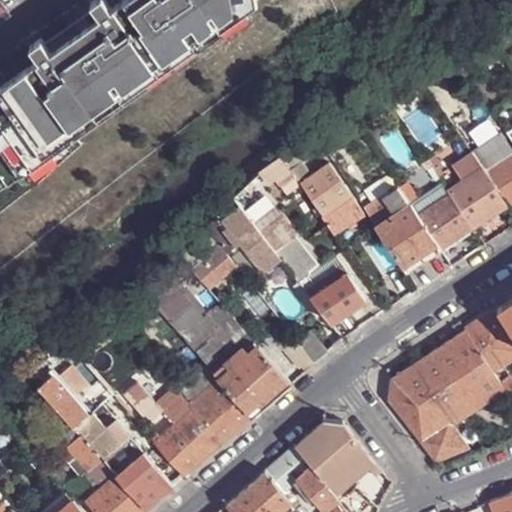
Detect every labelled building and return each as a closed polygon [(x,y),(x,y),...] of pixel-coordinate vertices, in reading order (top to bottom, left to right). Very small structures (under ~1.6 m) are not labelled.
[(81,0),(0,58),(0,214),(36,185),(78,147),(70,137),(123,98),(126,102),(142,90),(140,87),(169,66),(167,64),(226,22),(228,25),(244,14),(242,11),(257,0),(92,0),(92,1),(91,0),(81,0)] [(496,43),(511,32),(511,21),(491,36),(496,43)] [(463,65),(496,43),(491,36),(490,33),(457,56),(458,57),(463,65)] [(441,68),(458,57),(457,56),(452,47),(434,58),(441,68)] [(424,79),(441,68),(434,58),(417,70),(424,79)] [(411,88),(424,79),(417,70),(404,78),(411,88)] [(317,134),(320,139),(331,132),(339,144),(328,151),(328,152),(352,137),(341,119),(317,134)] [(328,151),(339,144),(331,132),(320,139),(328,151)] [(485,171),(511,153),(511,148),(501,132),(471,151),(472,153),(482,167),(485,171)] [(301,160),(312,153),(305,140),(283,154),(286,157),(291,165),(292,166),(301,160)] [(508,205),(511,201),(511,153),(485,171),(508,205)] [(428,157),(432,163),(437,160),(433,154),(428,157)] [(278,174),(291,165),(286,157),(273,166),(278,174)] [(300,180),(310,173),(301,160),(292,166),(300,180)] [(330,208),(352,194),(329,161),(310,173),(300,180),(301,180),(323,214),(330,208)] [(288,189),(301,180),(300,180),(292,166),(291,165),(278,174),(288,189)] [(474,226),(508,205),(485,171),(482,167),(449,189),(452,194),(474,226)] [(405,197),(414,191),(408,182),(400,187),(405,197)] [(398,211),(410,203),(405,197),(400,187),(399,185),(386,193),(398,211)] [(452,194),(449,189),(416,211),(419,215),(452,194)] [(410,203),(412,205),(420,200),(414,191),(405,197),(410,203)] [(330,229),(335,236),(369,213),(365,207),(355,192),(352,194),(330,208),(323,214),(321,215),(325,220),(330,229)] [(386,193),(365,207),(369,213),(377,225),(398,211),(386,193)] [(246,209),(246,210),(277,251),(277,252),(299,235),(266,194),(246,209)] [(441,249),(474,226),(452,194),(419,215),(441,249)] [(208,227),(216,238),(230,225),(222,215),(239,201),(235,196),(218,211),(206,224),(208,227)] [(230,225),(263,269),(281,256),(277,252),(277,251),(246,210),(246,209),(239,201),(222,215),(230,225)] [(407,271),(441,249),(419,215),(416,211),(412,205),(410,203),(398,211),(377,225),(407,271)] [(209,285),(235,261),(216,238),(208,227),(179,250),(209,285)] [(281,256),(299,280),(323,265),(299,235),(277,252),(281,256)] [(208,286),(209,287),(238,264),(235,261),(209,285),(208,286)] [(343,263),(305,288),(319,307),(331,321),(366,298),(343,263)] [(181,331),(204,312),(169,271),(146,290),(157,303),(181,331)] [(141,283),(111,310),(120,320),(126,327),(127,328),(157,303),(146,290),(141,283)] [(305,288),(301,283),(293,290),(311,313),(319,307),(305,288)] [(511,297),(498,306),(500,309),(511,327),(511,297)] [(204,312),(181,331),(208,363),(220,376),(258,343),(220,299),(204,312)] [(511,327),(500,309),(492,315),(505,333),(509,330),(511,335),(511,327)] [(80,350),(120,320),(111,310),(72,339),(80,350)] [(492,369),(511,356),(511,335),(509,330),(505,333),(492,315),(490,312),(465,328),(492,369)] [(86,357),(126,327),(120,320),(80,350),(86,357)] [(494,394),(503,387),(499,381),(492,369),(465,328),(392,376),(391,377),(388,397),(422,441),(450,422),(494,394)] [(315,361),(328,350),(312,330),(299,340),(315,361)] [(274,331),(258,344),(271,358),(286,346),(274,331)] [(309,366),(315,361),(299,340),(292,345),(309,366)] [(253,414),(290,382),(271,358),(258,344),(258,343),(220,376),(253,414)] [(220,376),(208,363),(199,372),(204,379),(210,386),(220,376)] [(72,364),(57,376),(74,395),(89,383),(72,364)] [(29,371),(9,383),(16,394),(24,388),(27,392),(39,383),(29,371)] [(104,457),(118,445),(74,395),(57,376),(54,371),(39,383),(82,432),(104,457)] [(503,387),(509,396),(511,394),(511,376),(510,374),(499,381),(503,387)] [(222,441),(253,414),(220,376),(210,386),(190,402),(193,407),(222,441)] [(210,386),(204,379),(184,396),(190,402),(210,386)] [(156,402),(174,423),(193,407),(190,402),(184,396),(175,386),(156,402)] [(184,474),(222,441),(193,407),(174,423),(160,436),(156,440),(184,474)] [(294,444),(310,465),(321,456),(340,480),(369,454),(342,419),(323,419),(294,444)] [(446,453),(466,446),(450,422),(422,441),(435,458),(446,453)] [(156,440),(160,436),(155,430),(151,434),(156,440)] [(60,451),(80,477),(85,474),(96,486),(114,469),(104,457),(82,432),(60,451)] [(263,471),(279,491),(285,487),(297,478),(296,477),(310,465),(294,444),(263,471)] [(146,506),(173,483),(144,449),(117,472),(146,506)] [(340,480),(345,486),(367,467),(375,461),(369,454),(340,480)] [(337,498),(348,490),(345,486),(340,480),(321,456),(310,465),(337,498)] [(46,466),(63,486),(72,478),(55,458),(46,466)] [(375,461),(367,467),(374,475),(381,469),(375,461)] [(324,510),(337,498),(310,465),(296,477),(297,478),(324,510)] [(263,471),(226,503),(233,511),(276,511),(284,505),(288,502),(287,501),(279,491),(263,471)] [(96,511),(139,511),(146,506),(117,472),(86,500),(96,511)] [(348,511),(373,511),(377,505),(356,484),(348,490),(337,498),(339,501),(348,511)] [(287,501),(292,496),(285,487),(279,491),(287,501)] [(0,511),(2,511),(3,511),(11,504),(0,490),(0,511)] [(511,511),(511,491),(490,501),(494,511),(511,511)] [(85,511),(73,497),(56,511),(85,511)] [(348,511),(339,501),(329,511),(348,511)] [(289,511),(293,507),(288,502),(284,505),(289,511)] [(233,511),(226,503),(215,511),(233,511)]
